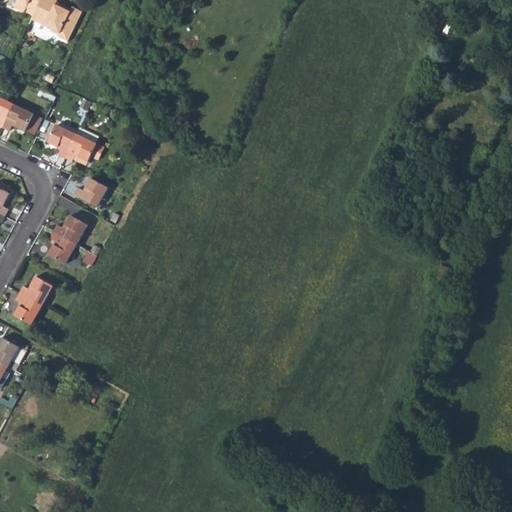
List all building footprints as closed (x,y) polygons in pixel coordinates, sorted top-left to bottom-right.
[(29,12),(35,15),(37,12),(42,0),(20,0),(29,4),(27,7),(31,9),(29,12)] [(59,0),(42,0),(37,12),(35,15),(34,19),(51,28),(53,32),(61,36),(60,37),(69,42),(83,13),(74,8),(73,10),(65,7),(64,10),(56,6),(58,3),(59,0)] [(0,119),(1,120),(12,93),(0,87),(0,119)] [(31,102),(12,93),(1,120),(6,122),(9,114),(23,120),(31,102)] [(59,145),(65,148),(77,120),(58,112),(49,132),(62,137),(59,145)] [(104,131),(77,120),(65,148),(70,150),(73,142),(88,147),(90,141),(98,145),(104,131)] [(78,178),(74,186),(99,199),(109,181),(91,171),(84,181),(78,178)] [(0,206),(5,210),(8,204),(2,199),(9,187),(7,186),(10,180),(1,176),(0,177),(0,206)] [(112,199),(108,206),(112,209),(116,202),(112,199)] [(56,214),(51,224),(53,225),(78,239),(84,242),(86,237),(89,238),(92,231),(90,228),(94,221),(65,206),(60,216),(56,214)] [(68,258),(78,239),(53,225),(50,231),(56,234),(49,248),(68,258)] [(70,261),(76,264),(82,252),(76,249),(70,261)] [(88,250),(84,261),(94,265),(98,254),(88,250)] [(440,271),(433,284),(440,287),(446,274),(440,271)] [(23,279),(19,288),(44,301),(54,283),(36,272),(30,283),(23,279)] [(34,321),(44,301),(19,288),(16,294),(23,297),(15,311),(34,321)] [(0,359),(10,365),(20,345),(3,335),(0,339),(0,359)] [(0,382),(10,365),(0,359),(0,382)] [(4,390),(0,397),(0,399),(14,406),(18,397),(4,390)]
